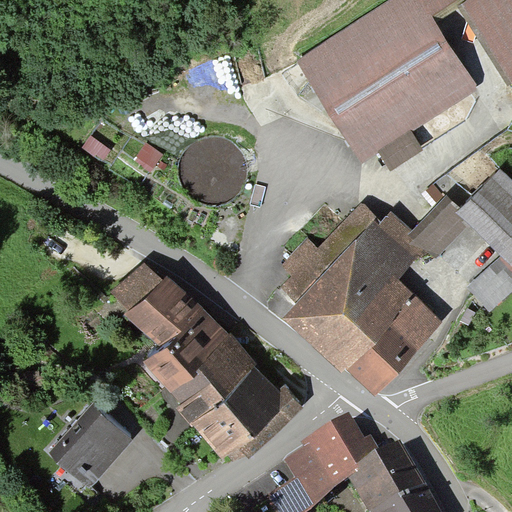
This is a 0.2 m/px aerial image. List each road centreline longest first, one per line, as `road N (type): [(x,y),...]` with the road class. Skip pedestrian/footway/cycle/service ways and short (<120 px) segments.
road 1 (tertiary): [(0,160),(191,271),(370,399)]
road 2 (unclassified): [(370,399),(311,420),(186,511)]
road 3 (unknown): [(222,292),(354,158)]
road 4 (residential): [(370,399),(511,355)]
road 5 (tertiary): [(370,399),(416,439),(457,511)]
